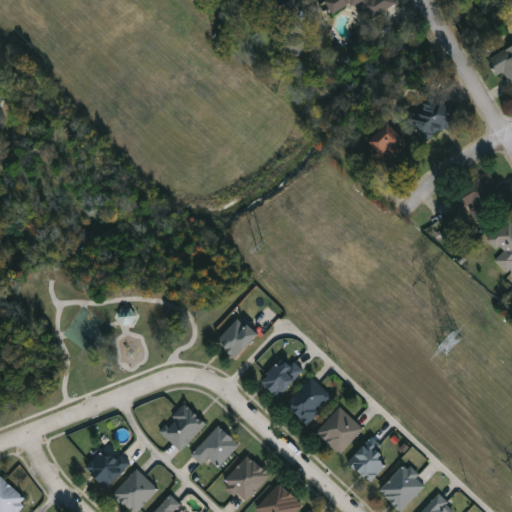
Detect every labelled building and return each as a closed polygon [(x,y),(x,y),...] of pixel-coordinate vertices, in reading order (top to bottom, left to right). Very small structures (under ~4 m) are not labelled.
[(293,0),(290,19),(240,8),(241,0),(293,0)] [(394,0),(397,3),(367,23),(351,0),(394,0)] [(280,50),(286,31),(307,38),(301,56),(280,50)] [(511,85),(505,73),(498,77),(489,59),(511,46),(511,85)] [(447,122),(446,136),(411,134),(412,113),(424,114),(424,101),(465,103),(464,123),(447,122)] [(369,145),(389,124),(409,145),(393,162),(400,168),(389,179),(367,158),(375,150),(369,145)] [(477,222),(460,192),(490,175),(507,206),(477,222)] [(502,254),(488,240),(510,217),(511,218),(511,268),(508,273),(495,261),(502,254)] [(136,323),(121,324),(120,308),(136,308),(136,323)] [(235,358),(217,340),(241,316),(258,334),(235,358)] [(303,372),(278,397),(262,381),(287,356),(303,372)] [(286,403),(313,377),(334,397),(307,424),(286,403)] [(181,451),(160,430),(186,404),(207,424),(181,451)] [(317,431),(341,407),(364,429),(340,454),(317,431)] [(203,464),(192,453),(220,425),(240,445),(219,467),(209,458),(203,464)] [(349,461),(372,438),(393,459),(370,482),(349,461)] [(132,464),(107,489),(86,468),(104,450),(111,458),(118,451),(132,464)] [(270,476),(245,502),(224,481),(249,455),(270,476)] [(427,485),(401,511),(379,491),(406,464),(427,485)] [(137,511),(132,511),(113,493),(138,469),(159,490),(137,511)] [(0,511),(0,475),(26,501),(15,511),(0,511)] [(303,506),(297,511),(260,511),(256,508),(280,483),(303,506)] [(421,511),(439,494),(457,511),(421,511)] [(174,511),(154,511),(170,495),(181,505),(174,511)]
